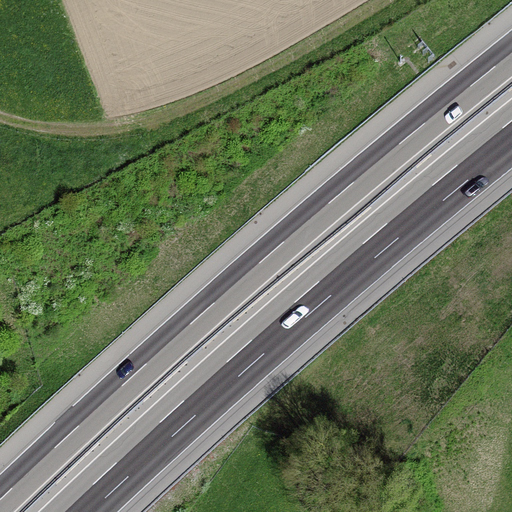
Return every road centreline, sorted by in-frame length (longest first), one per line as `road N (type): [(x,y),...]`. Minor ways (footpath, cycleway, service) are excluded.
road 1 (motorway): [(511,52),(269,254),(0,499)]
road 2 (motorway): [(77,511),(511,132)]
road 3 (track): [(378,0),(194,113),(104,129),(51,128),(0,110)]
